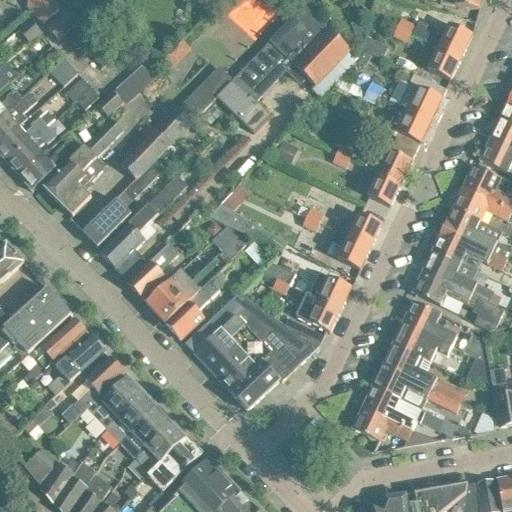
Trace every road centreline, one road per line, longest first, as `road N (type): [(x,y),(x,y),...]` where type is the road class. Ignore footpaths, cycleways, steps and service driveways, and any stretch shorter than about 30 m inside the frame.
road 1 (residential): [(253,455),(322,390),(451,136),(503,0)]
road 2 (residential): [(253,455),(28,214),(0,195)]
road 3 (residential): [(332,511),(363,481),(511,454)]
